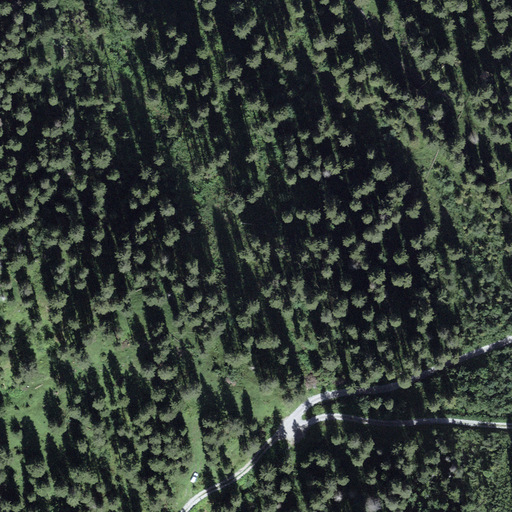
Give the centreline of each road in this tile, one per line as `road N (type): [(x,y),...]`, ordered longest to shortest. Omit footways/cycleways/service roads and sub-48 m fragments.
road 1 (track): [(290,427),(317,398),(383,388),(511,336)]
road 2 (track): [(511,425),(331,416),(290,427)]
road 3 (track): [(290,427),(184,511)]
